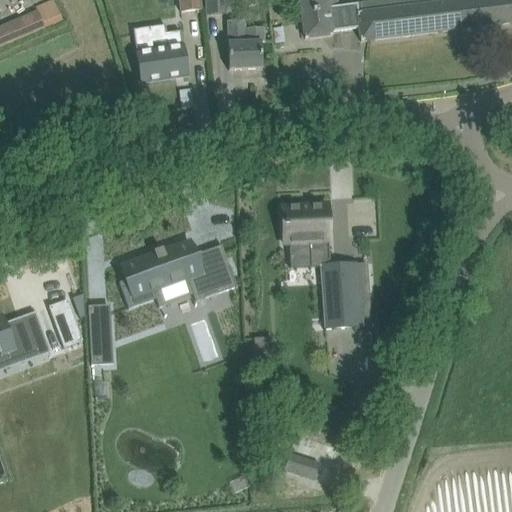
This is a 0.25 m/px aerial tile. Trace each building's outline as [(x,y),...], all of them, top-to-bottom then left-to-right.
[(178,0),(180,15),(200,13),(198,0),(178,0)] [(225,0),(205,0),(206,16),(226,15),(225,0)] [(336,0),(298,0),(303,33),(304,41),(332,37),(331,33),(358,30),(360,43),(511,24),(511,0),(403,0),(338,8),(336,0)] [(261,71),(260,44),(264,44),(263,30),(245,30),(245,23),(227,23),(228,72),(261,71)] [(164,27),(132,32),(140,85),(187,78),(180,33),(166,35),(164,27)] [(302,208),(281,209),(283,245),(288,245),(289,271),(320,269),(329,269),(329,266),(328,243),(329,243),(327,212),(327,207),(326,207),(326,212),(302,214),(302,208)] [(122,284),(118,285),(128,312),(131,310),(131,309),(155,300),(158,310),(162,308),(161,306),(192,295),(195,304),(236,289),(229,269),(228,270),(228,271),(202,280),(194,257),(189,244),(163,253),(162,251),(161,251),(162,254),(154,256),(153,254),(152,254),(153,257),(121,268),(127,283),(122,285),(122,284)] [(329,269),(320,269),(324,332),(325,332),(325,331),(360,329),(360,330),(361,330),(361,329),(370,328),(368,299),(358,299),(356,265),(329,266),(329,269)] [(82,343),(67,302),(48,309),(63,350),(82,343)] [(90,308),(87,308),(91,368),(93,368),(93,366),(110,365),(107,309),(90,310),(90,308)] [(0,320),(0,355),(11,352),(13,360),(32,353),(22,325),(5,332),(1,320),(0,320)] [(283,473),(314,483),(319,466),(288,456),(283,473)]
